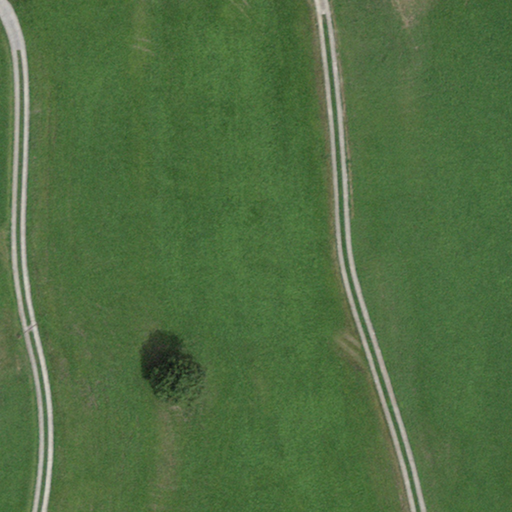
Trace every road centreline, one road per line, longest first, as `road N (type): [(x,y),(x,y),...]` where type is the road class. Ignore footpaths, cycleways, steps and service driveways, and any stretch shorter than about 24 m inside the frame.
road 1 (track): [(324,0),(345,263),(422,511)]
road 2 (track): [(38,511),(46,454),(18,265),(18,48),(0,5)]
